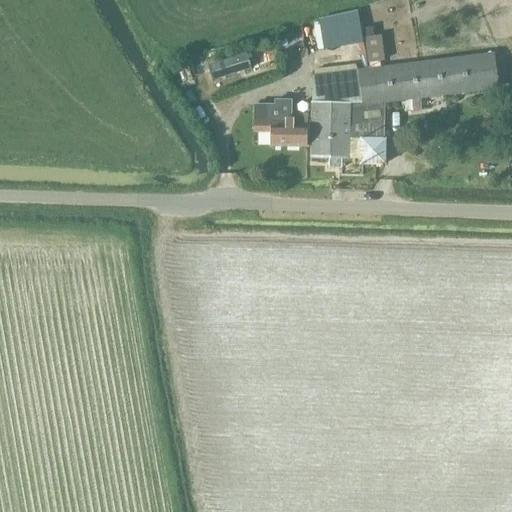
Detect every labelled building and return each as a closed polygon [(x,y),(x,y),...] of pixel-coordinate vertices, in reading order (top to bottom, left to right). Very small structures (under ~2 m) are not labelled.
[(319,22),(324,49),(362,42),(357,12),(334,17),(333,19),(319,22)] [(380,37),(366,39),(369,63),(383,61),(380,37)] [(312,77),(312,104),(311,160),(349,160),(349,163),(360,163),(360,166),(386,166),(388,141),(385,105),(499,90),(494,54),(358,71),(312,77)] [(246,55),(209,67),(214,81),(251,69),(246,55)] [(253,133),(270,134),(270,148),(307,148),(308,117),(290,117),(291,103),(275,103),(275,107),(254,107),(253,133)]
